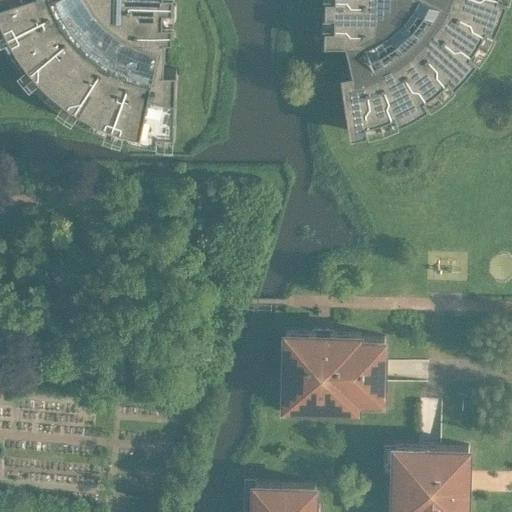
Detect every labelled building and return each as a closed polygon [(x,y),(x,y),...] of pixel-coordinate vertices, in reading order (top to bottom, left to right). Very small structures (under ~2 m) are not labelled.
[(154,135),(154,137),(173,138),(173,126),(175,64),(163,63),(164,33),(171,33),(171,17),(173,17),(173,0),(0,0),(0,30),(9,45),(7,47),(18,62),(20,60),(31,73),(29,74),(42,87),(56,99),(58,97),(72,106),(70,108),(87,117),(88,115),(103,122),(120,128),(119,130),(137,135),(138,132),(154,135)] [(351,65),(340,66),(349,128),(366,125),(382,120),(398,114),(413,107),(427,98),(441,88),(454,77),(465,65),(476,52),(485,38),(493,24),(500,8),(503,0),(323,0),(323,37),(345,37),(351,65)] [(384,404),(384,392),(382,392),(383,332),(358,331),(359,327),(285,326),(283,399),(285,399),(284,410),(309,411),(309,400),(331,400),(331,403),(384,404)] [(393,487),(391,487),(389,511),(465,511),(467,442),(394,440),(394,441),(383,441),(382,466),(393,466),(393,487)] [(317,511),(317,504),(313,504),(314,479),(255,477),(255,475),(243,474),(242,511),(317,511)]
